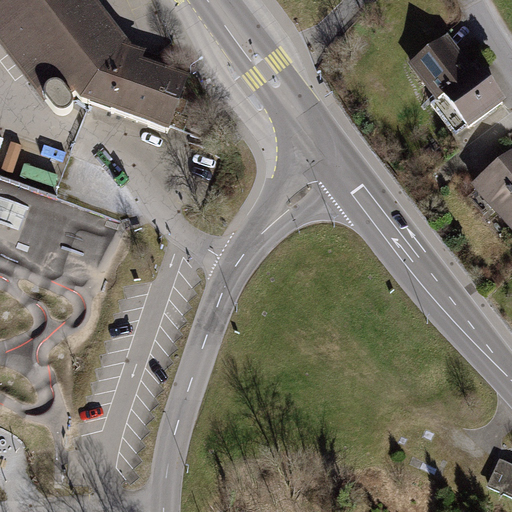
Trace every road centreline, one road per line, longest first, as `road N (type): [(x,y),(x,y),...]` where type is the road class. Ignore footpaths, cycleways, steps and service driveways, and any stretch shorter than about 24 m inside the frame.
road 1 (tertiary): [(163,511),(178,422),(227,280),(253,240),(334,165)]
road 2 (secondary): [(511,382),(334,165)]
road 3 (secondary): [(334,165),(213,0)]
